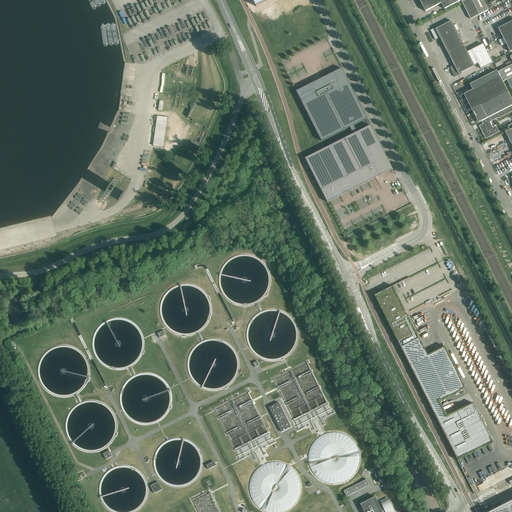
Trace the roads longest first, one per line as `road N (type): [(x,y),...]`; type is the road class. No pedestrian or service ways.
road 1 (unclassified): [(0,277),(163,231),(202,186),(244,90)]
road 2 (unclassified): [(365,265),(415,240),(425,215),(316,0)]
road 3 (unclassified): [(511,214),(400,0)]
road 4 (secondary): [(365,324),(443,475)]
